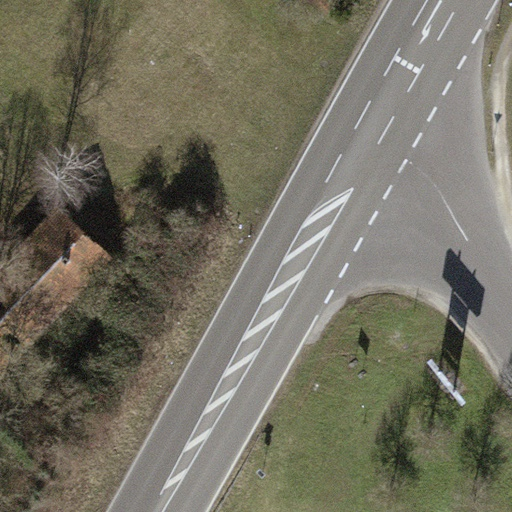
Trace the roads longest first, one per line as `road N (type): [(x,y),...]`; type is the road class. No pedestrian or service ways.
road 1 (primary): [(378,132),(156,511)]
road 2 (residential): [(511,288),(439,173),(378,132)]
road 3 (primary): [(456,0),(378,132)]
